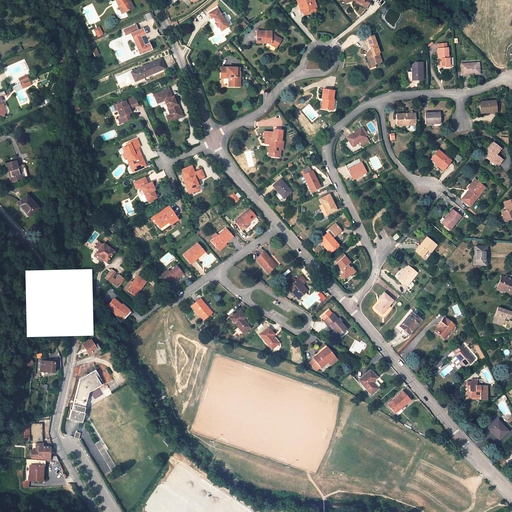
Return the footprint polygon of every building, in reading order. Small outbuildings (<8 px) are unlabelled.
[(115,0),(116,1),(121,11),(124,9),(125,11),(131,9),(126,0),(115,0)] [(296,0),(302,16),(303,16),(302,13),(307,11),(307,10),(315,7),(313,0),(296,0)] [(343,0),(344,2),(346,3),(351,2),(351,0),(354,0),(357,1),(356,3),(366,8),(370,0),(343,0)] [(317,11),(315,7),(307,10),(307,11),(302,13),(303,16),(317,11)] [(210,19),(212,19),(215,23),(217,27),(220,32),(227,27),(225,23),(225,21),(224,18),(222,18),(216,8),(207,14),(210,19)] [(146,20),(152,19),(151,12),(144,14),(146,20)] [(144,35),(141,29),(138,30),(136,25),(123,30),(125,36),(131,33),(140,55),(150,50),(148,43),(144,45),(140,37),(144,35)] [(270,42),(270,41),(277,45),(281,39),(273,35),(270,33),(271,32),(271,31),(256,31),(256,42),(270,42)] [(366,55),(369,62),(370,65),(374,64),(381,61),(378,53),(379,52),(373,35),(367,37),(370,47),(367,51),(366,53),(366,55)] [(450,66),(449,57),(448,57),(447,47),(446,43),(436,43),(436,48),(437,48),(438,58),(439,58),(440,67),(450,66)] [(162,63),(160,59),(131,72),(135,81),(144,77),(144,76),(153,72),(153,73),(163,68),(161,64),(162,63)] [(460,64),(461,75),(479,73),(478,62),(460,64)] [(422,67),(411,67),(412,74),(409,74),(409,86),(423,86),(422,67)] [(239,86),(239,72),(239,68),(221,68),(221,76),(226,76),(226,77),(228,77),(231,77),(231,80),(228,80),(228,86),(239,86)] [(170,115),(166,116),(169,122),(175,119),(175,118),(182,115),(179,107),(177,107),(176,104),(177,103),(174,96),(172,97),(168,88),(154,94),(157,103),(164,100),(170,115)] [(333,90),(323,89),(321,98),(324,98),(323,108),(332,109),(333,99),(332,99),(333,90)] [(120,117),(121,117),(123,122),(131,119),(128,114),(127,111),(130,110),(131,109),(131,108),(138,105),(134,97),(113,105),(115,110),(117,110),(118,113),(120,117)] [(479,111),(488,111),(488,112),(495,112),(494,100),(478,102),(479,111)] [(424,123),(433,123),(438,123),(440,123),(440,112),(429,112),(428,112),(424,112),(424,123)] [(118,113),(115,114),(119,124),(123,122),(121,117),(120,117),(118,113)] [(396,125),(404,125),(404,123),(415,123),(415,113),(396,114),(396,125)] [(366,137),(360,128),(346,137),(352,146),(366,137)] [(271,144),(271,146),(269,146),(268,153),(274,154),(274,157),(279,157),(280,150),(280,146),(282,146),(283,142),(281,141),(282,131),(273,130),(273,133),(264,132),(264,138),(266,138),(265,144),(271,144)] [(140,147),(138,139),(127,144),(128,146),(125,147),(127,152),(126,153),(122,154),(124,159),(127,157),(129,163),(133,172),(142,168),(142,167),(144,166),(144,168),(149,166),(145,158),(141,159),(142,161),(136,163),(135,161),(142,158),(140,152),(139,153),(137,148),(140,147)] [(487,149),(489,150),(490,151),(489,153),(486,158),(489,160),(490,159),(495,163),(498,165),(502,160),(496,155),(500,148),(493,142),(487,149)] [(435,161),(443,168),(450,160),(438,150),(430,159),(434,162),(435,161)] [(359,158),(345,165),(352,179),(366,172),(359,158)] [(17,166),(15,160),(4,163),(8,176),(10,175),(12,183),(18,181),(18,180),(28,177),(25,167),(24,167),(23,164),(17,166)] [(442,170),(443,168),(435,161),(434,162),(434,163),(440,169),(442,170)] [(182,170),(186,180),(184,181),(188,190),(191,188),(193,192),(199,189),(197,186),(199,185),(197,180),(204,176),(201,169),(194,172),(192,166),(182,170)] [(311,191),(320,187),(312,171),(303,175),(311,191)] [(144,194),(147,201),(156,197),(153,190),(152,190),(151,188),(153,187),(151,182),(148,183),(147,184),(144,177),(133,182),(135,187),(138,186),(139,188),(141,187),(144,194)] [(280,179),(272,185),(283,198),(291,192),(280,179)] [(471,184),(472,185),(461,199),(469,206),(481,192),(478,190),(482,185),(475,179),(471,184)] [(326,214),(336,209),(329,194),(319,199),(326,214)] [(17,204),(23,210),(25,208),(30,214),(38,207),(27,195),(17,204)] [(511,198),(503,202),(506,210),(501,212),(504,221),(511,217),(511,198)] [(153,216),(160,227),(157,229),(159,232),(170,224),(168,221),(175,216),(169,206),(153,216)] [(243,230),(247,225),(245,224),(247,222),(247,223),(255,216),(248,209),(235,221),(243,230)] [(460,216),(452,209),(449,213),(441,223),(449,229),(460,216)] [(160,227),(153,216),(150,218),(157,229),(160,227)] [(247,222),(245,224),(247,225),(256,217),(255,216),(247,223),(247,222)] [(342,231),(335,223),(327,230),(333,238),(342,231)] [(211,241),(218,249),(225,243),(228,241),(233,237),(226,229),(218,236),(213,239),(211,241)] [(318,240),(323,246),(324,245),(330,251),(338,245),(330,236),(327,233),(318,240)] [(419,246),(415,251),(421,256),(427,249),(430,251),(436,245),(426,237),(419,246)] [(103,243),(94,256),(101,261),(102,259),(106,262),(114,251),(103,243)] [(197,258),(196,257),(203,251),(197,243),(183,255),(190,263),(195,259),(197,258)] [(474,246),(473,264),(485,265),(486,246),(474,246)] [(430,251),(427,249),(421,256),(425,260),(431,252),(430,251)] [(267,273),(274,266),(268,260),(270,259),(264,252),(256,259),(267,273)] [(340,252),(333,258),(337,262),(343,257),(340,252)] [(344,257),(343,257),(337,262),(342,268),(348,263),(349,263),(344,257)] [(354,270),(351,266),(348,263),(342,268),(341,270),(337,273),(340,275),(341,275),(344,279),(351,273),(354,270)] [(161,275),(168,282),(171,280),(174,277),(176,279),(183,273),(176,265),(169,271),(167,269),(161,275)] [(408,266),(401,274),(397,278),(406,286),(416,273),(408,266)] [(124,279),(120,276),(118,275),(115,280),(112,277),(115,273),(111,269),(105,277),(118,287),(124,279)] [(132,282),(130,281),(125,289),(132,295),(138,287),(139,289),(145,281),(137,275),(132,282)] [(301,276),(297,279),(302,285),(306,281),(301,276)] [(497,286),(504,289),(503,290),(511,293),(511,292),(511,280),(509,280),(504,277),(501,276),(497,286)] [(307,290),(302,285),(297,279),(288,287),(298,298),(307,290)] [(388,305),(392,300),(383,292),(378,298),(381,302),(380,303),(380,302),(375,308),(381,313),(388,305)] [(124,309),(125,308),(121,305),(114,298),(106,307),(121,320),(127,312),(124,309)] [(203,319),(210,314),(203,306),(205,305),(200,299),(192,305),(203,319)] [(124,309),(127,312),(121,320),(122,321),(130,312),(122,304),(121,305),(125,308),(124,309)] [(511,328),(511,324),(511,321),(509,320),(510,316),(511,316),(511,309),(511,312),(498,307),(493,319),(503,323),(507,324),(506,327),(511,328)] [(242,319),(245,317),(239,310),(230,318),(242,332),(249,327),(242,319)] [(324,320),(332,314),(330,312),(323,319),(324,320)] [(420,320),(411,312),(399,326),(404,330),(406,328),(407,328),(411,331),(420,320)] [(331,325),(333,328),(338,334),(345,328),(332,313),(332,314),(324,320),(324,321),(329,327),(331,325)] [(454,325),(443,317),(438,324),(440,325),(435,332),(444,338),(454,325)] [(271,349),(278,343),(271,335),(273,334),(268,327),(260,334),(271,349)] [(466,344),(475,337),(472,331),(462,339),(466,344)] [(88,355),(100,350),(97,344),(94,345),(90,340),(82,345),(88,355)] [(453,351),(455,354),(454,355),(460,362),(459,363),(463,368),(473,359),(460,344),(453,351)] [(320,367),(334,356),(327,347),(313,358),(313,359),(310,361),(316,370),(320,367)] [(54,362),(41,361),(40,371),(53,372),(54,362)] [(95,370),(93,372),(101,385),(103,384),(95,370)] [(378,388),(372,381),(376,377),(370,370),(358,380),(371,394),(378,388)] [(71,410),(69,419),(82,423),(84,413),(83,413),(88,393),(101,385),(93,372),(79,379),(72,410),(71,410)] [(475,395),(480,395),(480,397),(479,399),(486,399),(487,385),(477,385),(477,381),(466,381),(466,385),(469,385),(469,391),(470,391),(470,397),(475,397),(475,395)] [(393,412),(399,407),(400,408),(409,400),(402,392),(387,404),(393,412)] [(489,426),(496,433),(494,435),(498,439),(508,431),(497,419),(489,426)] [(43,440),(42,423),(32,424),(33,440),(43,440)] [(31,460),(49,461),(49,456),(50,447),(42,447),(42,444),(35,444),(35,449),(32,449),(31,460)] [(29,465),(28,480),(42,481),(43,466),(29,465)]
